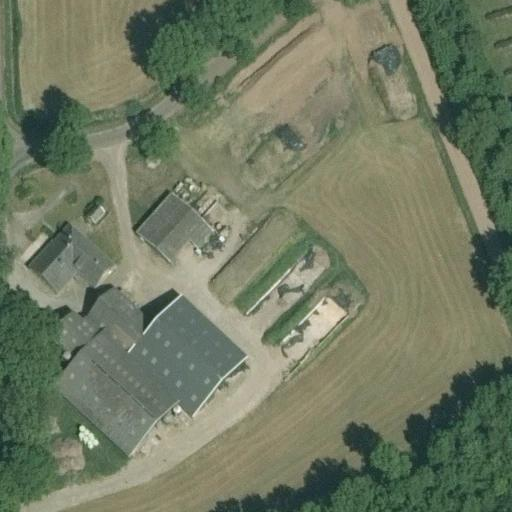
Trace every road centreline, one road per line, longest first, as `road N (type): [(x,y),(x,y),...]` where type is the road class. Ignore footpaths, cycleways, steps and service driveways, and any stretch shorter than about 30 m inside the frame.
road 1 (unclassified): [(0,153),(131,132),(296,0)]
road 2 (track): [(396,0),(511,288)]
road 3 (unclassified): [(5,511),(0,384)]
